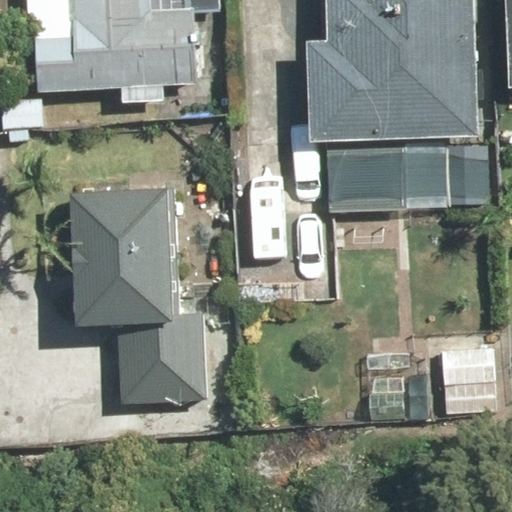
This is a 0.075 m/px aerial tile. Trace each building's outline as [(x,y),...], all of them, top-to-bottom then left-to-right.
[(39,41),(41,90),(124,86),(125,101),(167,99),(167,84),(200,82),(196,5),(155,7),(154,0),(30,0),(32,41),(39,41)] [(310,37),(313,140),(483,135),(479,0),(329,0),(331,37),(310,37)] [(178,184),(77,186),(80,323),(124,322),(126,401),(212,399),(210,312),(180,312),(178,184)] [(500,338),(443,340),(445,411),(502,409),(500,338)] [(272,433),(273,391),(247,391),(247,408),(206,407),(206,433),(272,433)]
